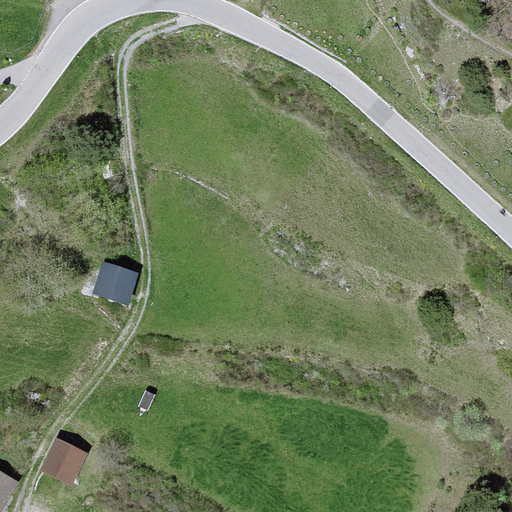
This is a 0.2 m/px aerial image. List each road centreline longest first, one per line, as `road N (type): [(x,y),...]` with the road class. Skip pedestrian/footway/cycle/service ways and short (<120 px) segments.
road 1 (tertiary): [(0,122),(79,20),(129,6),(190,9),(253,31),(344,88),(511,233)]
road 2 (track): [(10,511),(43,440),(131,324),(143,278),(119,68),(126,45),(182,25),(190,9)]
